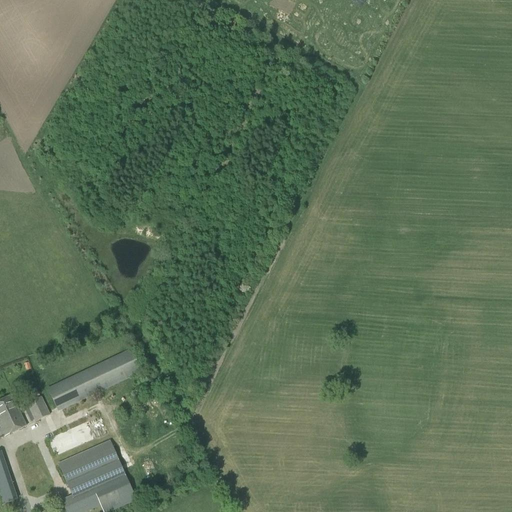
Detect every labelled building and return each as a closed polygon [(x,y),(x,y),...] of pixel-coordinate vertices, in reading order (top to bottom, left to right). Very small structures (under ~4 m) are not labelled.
[(58,413),(142,373),(131,349),(47,389),(58,413)] [(12,395),(0,401),(0,427),(5,437),(27,427),(12,395)] [(50,416),(41,397),(26,404),(35,423),(50,416)] [(102,511),(112,511),(137,501),(110,441),(58,464),(68,488),(72,496),(61,501),(65,511),(88,511),(100,507),(102,511)] [(11,482),(0,485),(0,497),(3,505),(17,500),(11,482)]
